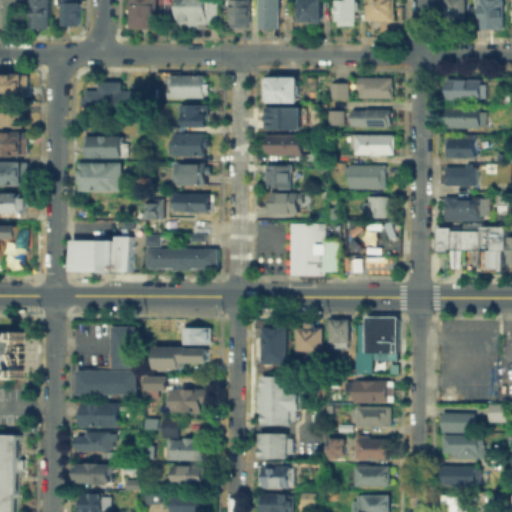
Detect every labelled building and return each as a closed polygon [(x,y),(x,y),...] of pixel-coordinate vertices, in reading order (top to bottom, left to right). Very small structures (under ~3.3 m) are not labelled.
[(0,25),(0,0),(17,0),(17,25),(0,25)] [(48,0),(48,25),(30,25),(30,0),(48,0)] [(62,0),(78,0),(78,23),(62,23),(62,0)] [(129,28),(129,0),(157,0),(157,28),(129,28)] [(207,0),(207,27),(177,27),(177,0),(207,0)] [(250,0),(250,27),(228,27),(228,0),(250,0)] [(257,26),(257,0),(278,0),(278,26),(257,26)] [(300,0),(320,0),(320,19),(300,19),(300,0)] [(343,18),(335,18),(335,1),(343,1),(343,0),(356,0),(356,19),(343,18)] [(393,0),(393,19),(365,19),(365,0),(393,0)] [(463,0),(463,26),(443,26),(443,0),(463,0)] [(478,27),(478,0),(502,0),(502,27),(478,27)] [(205,72),(205,96),(167,96),(167,72),(205,72)] [(0,74),(27,75),(27,95),(0,95),(0,74)] [(299,75),(299,101),(268,101),(268,99),(263,99),(263,77),(268,77),(268,74),(299,75)] [(391,75),(391,96),(358,96),(358,75),(391,75)] [(443,101),(443,77),(480,78),(480,101),(443,101)] [(120,81),(120,89),(133,89),(133,112),(86,112),(86,105),(81,105),(81,95),(86,95),(86,89),(99,89),(99,81),(120,81)] [(329,97),(329,81),(348,81),(348,97),(329,97)] [(207,104),(207,123),(182,123),(182,104),(207,104)] [(269,104),(298,104),(298,126),(269,125),(269,104)] [(444,125),(444,106),(480,106),(480,126),(444,125)] [(388,109),(388,125),(352,124),(352,108),(388,109)] [(327,123),(327,110),(344,110),(343,123),(327,123)] [(0,112),(23,112),(22,132),(30,132),(30,154),(0,154),(0,112)] [(170,131),(206,131),(206,155),(170,154),(170,131)] [(264,151),(264,131),(302,131),(302,151),(264,151)] [(392,146),(392,154),(354,153),(354,146),(348,146),(348,133),(392,133),(392,146)] [(120,135),(120,156),(84,155),(84,135),(120,135)] [(473,136),(473,156),(444,156),(445,135),(473,136)] [(0,161),(28,161),(28,183),(0,183),(0,161)] [(121,162),(121,188),(79,188),(80,162),(121,162)] [(173,162),(205,162),(205,182),(173,182),(173,162)] [(345,163),(383,163),(383,186),(345,186),(345,163)] [(264,185),(264,164),(290,164),(290,185),(264,185)] [(445,164),(474,165),(474,183),(445,183),(445,164)] [(269,212),(269,190),(298,190),(298,212),(269,212)] [(0,192),(14,192),(14,200),(24,200),(24,211),(0,211),(0,192)] [(175,192),(206,192),(206,210),(175,210),(175,192)] [(367,194),(390,194),(390,216),(367,216),(367,212),(362,212),(362,200),(367,200),(367,194)] [(481,195),(480,219),(444,218),(444,195),(481,195)] [(146,197),(163,197),(162,217),(146,217),(146,197)] [(325,218),(325,205),(335,205),(335,218),(325,218)] [(291,220),(325,221),(325,239),(340,239),(340,270),(324,269),(324,274),(290,273),(291,220)] [(395,235),(389,238),(383,222),(390,220),(395,235)] [(353,235),(349,230),(361,221),(365,225),(353,235)] [(3,237),(3,223),(17,223),(17,237),(3,237)] [(450,266),(461,266),(461,247),(488,247),(488,267),(504,268),(504,248),(508,248),(508,225),(437,225),(437,249),(445,249),(445,247),(450,247),(450,266)] [(205,239),(189,239),(190,231),(205,231),(205,239)] [(160,244),(145,244),(145,232),(161,232),(160,244)] [(133,269),(117,269),(117,238),(117,234),(133,234),(133,269)] [(359,251),(348,241),(352,237),(363,247),(359,251)] [(86,253),(72,253),(72,238),(86,238),(86,253)] [(86,253),(86,238),(117,238),(117,269),(117,270),(109,270),(102,270),(102,269),(102,253),(86,253)] [(164,265),(146,265),(147,246),(164,246),(164,265)] [(175,268),(173,266),(164,265),(164,246),(182,246),(182,268),(175,268)] [(191,266),(189,268),(182,268),(182,246),(199,246),(199,266),(191,266)] [(199,266),(199,246),(217,246),(217,266),(199,266)] [(72,253),(72,269),(102,269),(102,253),(86,253),(72,253)] [(353,270),(361,270),(361,256),(353,256),(353,270)] [(365,314),(378,314),(398,314),(398,358),(373,358),(373,371),(354,371),(354,350),(357,350),(357,321),(365,321),(365,317),(365,314)] [(326,347),(326,316),(347,316),(347,347),(326,347)] [(269,325),(269,321),(286,321),(286,352),(288,352),(288,362),(261,362),(261,325),(269,325)] [(321,323),(321,353),(297,353),(297,323),(321,323)] [(135,325),(135,365),(112,365),(112,353),(107,353),(108,334),(112,334),(112,325),(135,325)] [(207,327),(207,342),(183,341),(183,327),(207,327)] [(0,332),(12,332),(12,329),(22,329),(22,340),(19,340),(19,368),(23,368),(23,377),(12,377),(12,374),(0,373),(0,332)] [(155,347),(204,347),(204,360),(180,360),(180,367),(155,366),(155,347)] [(398,371),(389,371),(389,362),(398,362),(398,371)] [(102,363),(102,368),(135,368),(135,394),(75,393),(75,368),(84,368),(84,363),(102,363)] [(143,372),(161,372),(161,388),(143,388),(143,372)] [(258,423),(258,374),(290,375),(290,389),(298,389),(298,409),(290,409),(289,424),(258,423)] [(345,392),(345,379),(387,380),(387,400),(353,399),(353,392),(345,392)] [(199,410),(169,410),(169,386),(206,386),(206,400),(199,400),(199,410)] [(117,402),(117,424),(81,424),(81,402),(117,402)] [(488,402),(505,402),(504,419),(488,418),(488,402)] [(390,405),(390,425),(355,425),(356,405),(390,405)] [(442,412),(475,412),(475,430),(442,430),(442,412)] [(160,433),(160,418),(177,418),(177,433),(160,433)] [(76,431),(113,431),(113,451),(75,451),(76,431)] [(257,431),(287,432),(286,457),(257,457),(257,431)] [(19,468),(19,494),(16,494),(16,511),(0,511),(0,432),(20,432),(20,458),(25,458),(25,468),(19,468)] [(482,453),(482,456),(454,456),(454,453),(443,452),(443,433),(482,433),(482,453)] [(357,436),(390,436),(390,456),(357,456),(357,436)] [(343,437),(326,437),(326,457),(343,457),(343,437)] [(166,458),(166,438),(201,438),(201,458),(166,458)] [(112,462),(112,466),(116,466),(116,477),(112,477),(112,480),(76,480),(76,461),(112,462)] [(170,483),(170,462),(203,463),(202,483),(170,483)] [(293,463),(292,486),(261,486),(261,484),(256,484),(256,467),(261,467),(261,463),(293,463)] [(390,464),(390,484),(352,484),(352,464),(390,464)] [(442,482),(442,464),(472,464),(471,482),(442,482)] [(79,511),(79,490),(112,490),(112,511),(79,511)] [(445,511),(445,490),(469,490),(469,511),(445,511)] [(303,491),(318,491),(318,504),(303,504),(303,491)] [(171,511),(171,492),(203,492),(203,511),(171,511)] [(293,492),(293,511),(257,511),(257,492),(293,492)] [(351,511),(352,495),(388,495),(388,511),(351,511)] [(124,511),(124,500),(141,500),(141,511),(124,511)]
